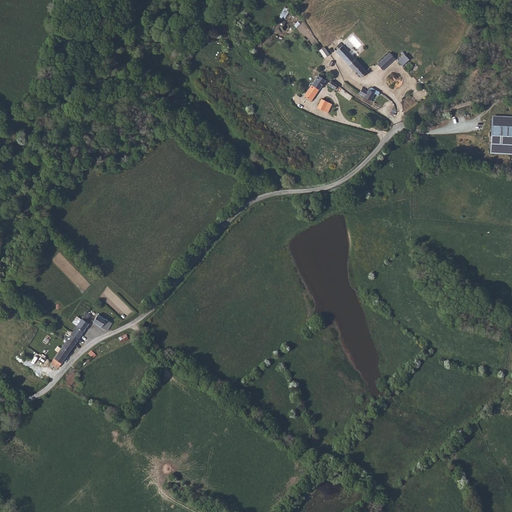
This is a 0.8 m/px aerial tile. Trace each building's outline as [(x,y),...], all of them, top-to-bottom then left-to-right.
[(287,17),(290,9),(284,7),(281,15),(287,17)] [(339,49),(335,51),(360,79),(361,79),(368,73),(367,72),(355,59),(340,44),(337,47),(339,49)] [(329,55),(329,54),(324,48),(322,50),(320,52),(325,59),(329,55)] [(390,53),(379,65),(384,70),(395,58),(390,53)] [(401,58),(399,60),(410,73),(416,67),(410,59),(405,54),(401,58)] [(305,97),(311,102),(326,82),(322,78),(322,77),(323,76),(323,74),(322,73),(320,73),(318,74),(319,76),(303,96),(305,97)] [(338,87),(331,82),(328,86),(334,90),(338,87)] [(364,87),(360,93),(370,99),(373,93),(364,87)] [(322,100),(317,109),(327,114),(332,105),(322,100)] [(511,119),(487,120),(487,121),(487,128),(489,128),(490,134),(485,134),(485,139),(490,139),(490,145),(488,145),(488,152),(488,155),(511,154),(511,119)] [(70,335),(78,340),(93,318),(85,313),(72,332),(70,335)] [(111,324),(97,315),(92,323),(107,331),(111,324)] [(58,369),(78,340),(70,335),(50,364),(58,369)] [(99,354),(95,348),(91,351),(93,353),(90,355),(93,359),(99,354)] [(49,364),(54,357),(48,353),(44,360),(49,364)] [(70,385),(79,377),(73,371),(64,379),(70,385)]
